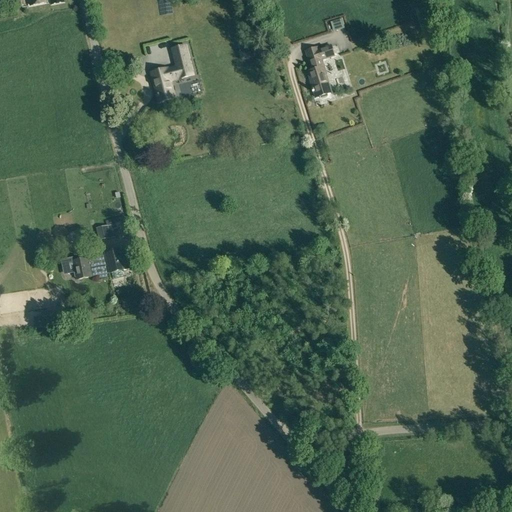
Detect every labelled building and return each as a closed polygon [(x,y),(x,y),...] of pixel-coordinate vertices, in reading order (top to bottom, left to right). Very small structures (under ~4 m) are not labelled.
[(319,98),(319,99),(321,100),(326,98),(327,96),(327,95),(330,94),(324,76),(326,76),(321,61),(333,57),(330,46),(317,50),(317,48),(304,52),(311,71),(307,73),(315,99),(319,98)] [(167,70),(151,74),(159,102),(174,98),(170,81),(180,78),(180,79),(193,76),(185,47),(172,50),(177,68),(167,70)] [(238,51),(240,62),(252,59),(249,49),(238,51)] [(96,229),(99,241),(115,238),(114,230),(127,227),(124,217),(111,220),(112,225),(96,229)] [(109,273),(110,273),(112,280),(125,277),(123,270),(129,269),(126,254),(123,255),(121,249),(105,253),(109,273)] [(77,280),(91,277),(98,276),(99,281),(109,279),(104,256),(87,259),(73,262),(77,280)] [(66,308),(43,312),(46,328),(69,324),(66,308)]
